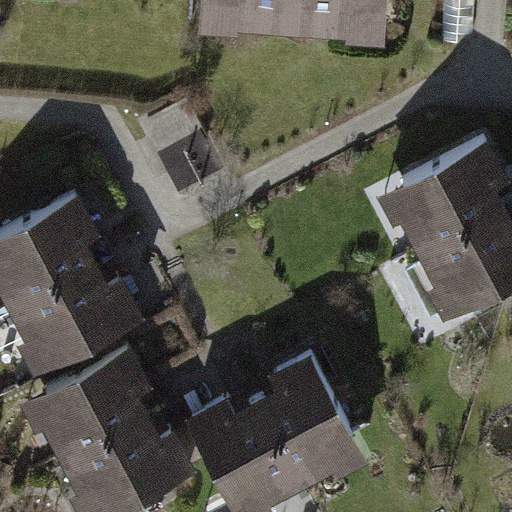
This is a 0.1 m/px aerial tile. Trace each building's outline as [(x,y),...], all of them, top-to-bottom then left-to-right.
[(386,0),(201,0),(200,10),(384,26),(386,0)] [(475,0),(446,0),(444,36),(459,37),(459,27),(474,28),(475,0)] [(389,184),(452,301),(511,269),(511,174),(489,131),(389,184)] [(141,304),(75,186),(0,227),(0,293),(38,362),(141,304)] [(133,335),(26,390),(88,509),(195,453),(133,335)] [(316,347),(196,406),(248,511),(368,452),(316,347)]
